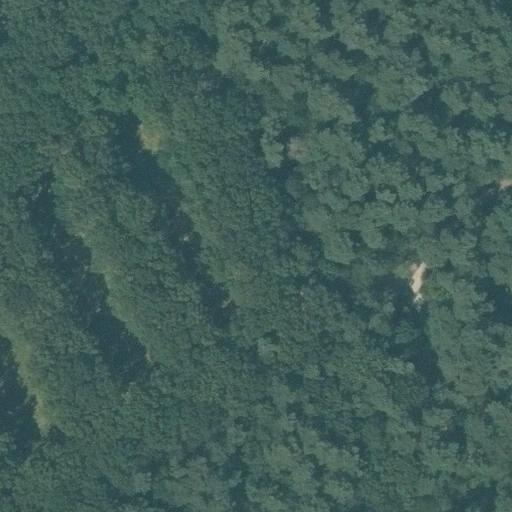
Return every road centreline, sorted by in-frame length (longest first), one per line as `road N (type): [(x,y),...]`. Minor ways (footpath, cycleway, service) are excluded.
road 1 (track): [(301,324),(406,511)]
road 2 (residential): [(0,95),(127,0)]
